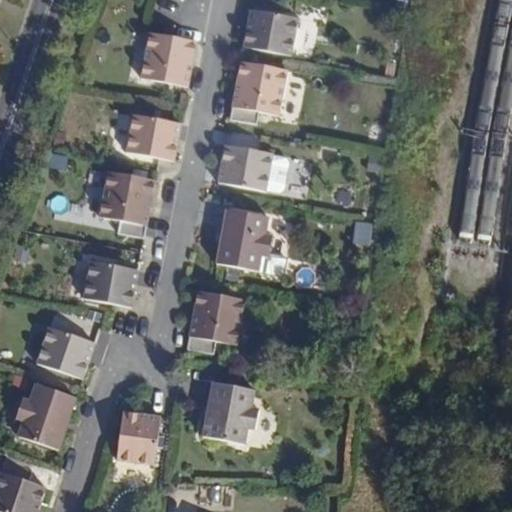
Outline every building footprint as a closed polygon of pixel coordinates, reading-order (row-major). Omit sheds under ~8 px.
[(292,56),(299,20),(251,11),(244,47),(292,56)] [(141,79),(188,88),(197,42),(168,37),(150,34),(141,79)] [(288,71),(241,62),(231,121),(257,126),(260,113),(280,117),(288,71)] [(127,153),(174,162),(181,125),(134,116),(127,153)] [(225,150),(225,152),(218,187),(266,196),(266,195),(272,160),(273,159),(225,150)] [(285,163),(272,160),(266,195),(279,197),(284,194),(289,167),(285,163)] [(144,239),(155,181),(109,172),(100,218),(120,222),(118,234),(144,239)] [(258,273),(262,258),(268,259),(272,237),(265,236),(269,219),(226,211),(217,266),(258,273)] [(132,308),(139,271),(91,262),(89,271),(84,299),(132,308)] [(198,293),(188,351),(214,356),(216,344),(237,347),(245,301),(198,293)] [(88,365),(95,345),(49,329),(44,344),(37,365),(83,380),(88,365)] [(252,410),(255,392),(213,384),(203,439),(245,447),(248,432),(255,431),(259,411),(252,410)] [(58,451),(76,399),(35,386),(30,401),(23,398),(16,419),(23,422),(18,438),(58,451)] [(123,412),(116,460),(153,466),(160,417),(123,412)] [(0,511),(38,511),(46,489),(0,473),(0,511)]
